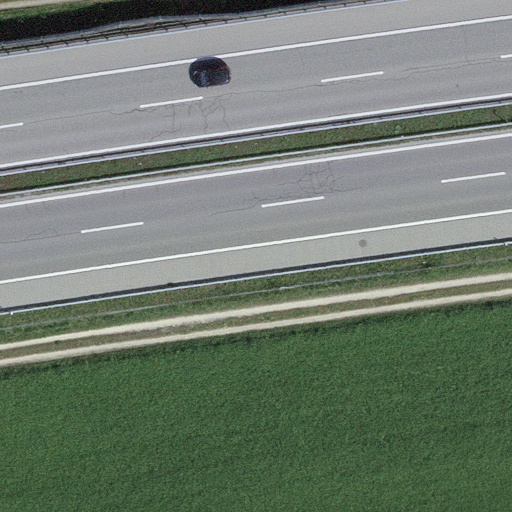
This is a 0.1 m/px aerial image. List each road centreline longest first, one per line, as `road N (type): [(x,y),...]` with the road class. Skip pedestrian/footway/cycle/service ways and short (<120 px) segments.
road 1 (motorway): [(511,55),(0,126)]
road 2 (motorway): [(0,246),(511,175)]
road 3 (track): [(0,346),(511,279)]
